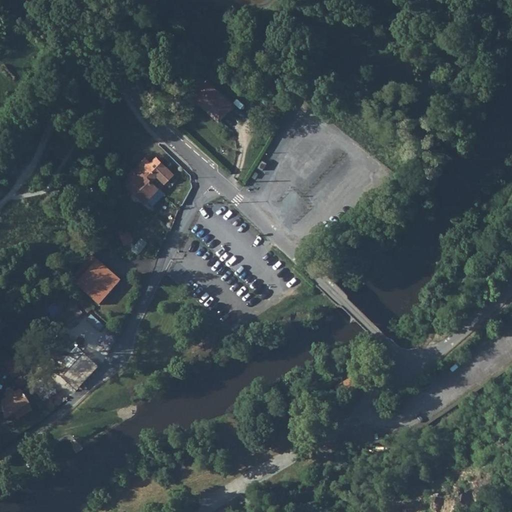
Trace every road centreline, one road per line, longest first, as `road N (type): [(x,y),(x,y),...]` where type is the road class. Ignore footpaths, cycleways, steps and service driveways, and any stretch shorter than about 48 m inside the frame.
road 1 (tertiary): [(136,0),(123,57),(141,109),(396,352),(413,359),(433,353),(511,290)]
road 2 (track): [(374,395),(203,511)]
